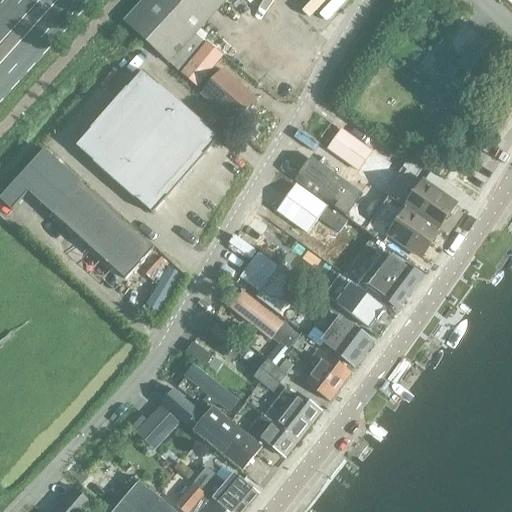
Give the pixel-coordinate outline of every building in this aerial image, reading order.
[(142,0),(122,22),(177,73),(174,76),(194,93),(226,59),(198,33),(228,0),(142,0)] [(478,40),(457,69),(458,71),(450,80),(447,77),(444,81),(439,77),(432,86),(437,90),(436,91),(459,109),(479,85),(500,56),(478,40)] [(256,99),(224,70),(202,94),(235,124),(246,111),(250,111),(254,106),(254,102),(256,99)] [(158,215),(224,138),(147,72),(81,148),(158,215)] [(328,147),(360,169),(375,149),(343,126),(328,147)] [(425,164),(435,149),(414,134),(403,149),(425,164)] [(44,150),(0,199),(0,200),(12,211),(28,193),(53,215),(123,280),(152,248),(81,183),(44,150)] [(440,161),(433,172),(446,181),(453,169),(440,161)] [(338,205),(350,189),(315,164),(303,180),(338,205)] [(456,204),(423,181),(405,208),(439,232),(440,231),(438,230),(456,204)] [(277,211),(276,213),(308,236),(328,209),(296,186),(277,211)] [(406,209),(388,235),(421,258),(439,232),(405,208),(404,208),(406,209)] [(263,251),(243,276),(281,306),(301,282),(263,251)] [(392,255),(367,287),(398,310),(411,293),(422,278),(421,277),(406,266),(392,255)] [(329,269),(313,292),(332,305),(344,314),(361,327),(378,304),(329,269)] [(243,292),(234,303),(248,314),(243,321),(271,342),(273,339),(283,326),(284,324),(243,292)] [(332,305),(326,312),(314,329),(306,339),(320,349),(323,344),(328,348),(328,349),(356,369),(375,343),(348,322),(347,324),(341,319),(344,314),(332,305)] [(227,357),(238,341),(215,324),(203,339),(227,357)] [(243,339),(248,332),(240,326),(235,332),(243,339)] [(317,350),(307,363),(341,388),(352,374),(324,352),(322,354),(317,350)] [(287,375),(278,369),(268,361),(267,360),(266,361),(262,358),(251,374),(255,377),(253,379),(274,394),(288,375),(287,375)] [(341,388),(307,363),(300,373),(308,379),(305,384),(330,403),(341,388)] [(279,416),(278,416),(273,424),(299,444),(323,412),(297,392),(295,396),(285,388),(270,409),(279,416)] [(212,408),(204,417),(174,390),(162,404),(192,432),(215,450),(221,455),(242,473),(262,448),(212,408)] [(160,408),(136,433),(155,450),(179,425),(160,408)] [(249,431),(285,460),(286,461),(299,444),(273,424),(261,415),(249,431)] [(212,465),(221,455),(215,450),(207,460),(212,465)] [(207,469),(193,484),(225,511),(245,511),(260,495),(234,473),(227,481),(217,473),(215,476),(207,469)] [(174,511),(171,509),(173,508),(150,489),(149,491),(139,482),(113,511),(174,511)] [(225,511),(193,484),(174,506),(181,511),(225,511)] [(82,511),(91,502),(74,487),(51,511),(82,511)]
